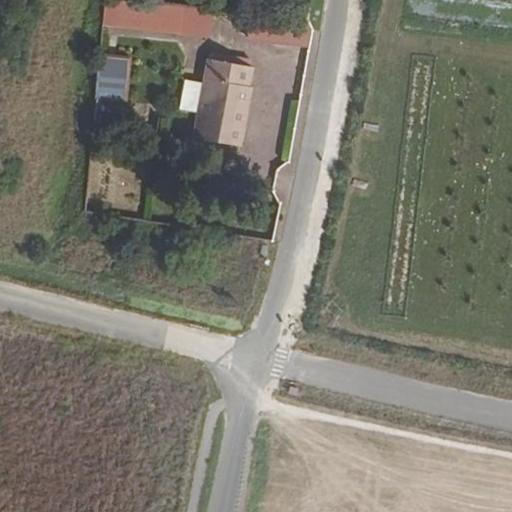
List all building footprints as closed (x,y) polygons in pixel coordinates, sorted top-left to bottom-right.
[(100,0),(98,23),(172,31),(175,6),(117,0),(100,0)] [(248,19),(248,43),(308,43),(308,19),(248,19)] [(210,59),(249,66),(250,61),(211,53),(210,59)] [(97,56),(94,112),(124,113),(127,57),(97,56)] [(210,59),(208,59),(193,138),(240,146),(250,87),(248,87),(251,67),(210,59)]
